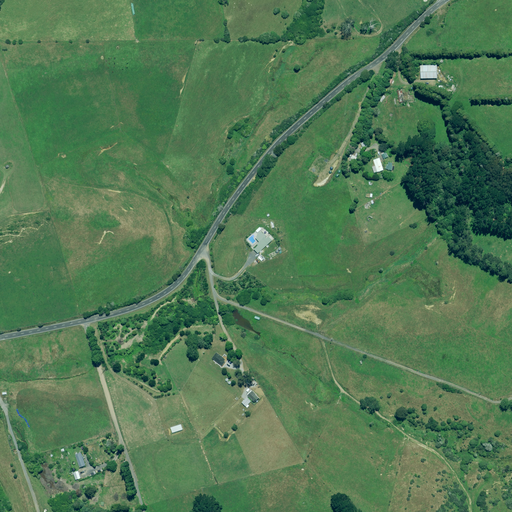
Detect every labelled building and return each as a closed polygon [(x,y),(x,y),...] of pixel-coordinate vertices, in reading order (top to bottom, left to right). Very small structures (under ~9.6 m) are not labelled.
[(421,66),(421,79),(437,78),(437,65),(421,66)] [(380,158),(374,160),(375,166),(372,167),(374,173),(384,170),(380,158)] [(258,235),(256,237),(257,238),(256,239),(259,242),(257,244),(258,245),(254,249),(258,253),(272,240),(268,236),(266,238),(265,237),(266,236),(264,233),(263,234),(260,231),(257,234),(258,235)] [(225,362),(224,360),(225,359),(217,352),(212,358),(222,366),(225,362)] [(256,400),(257,400),(259,398),(252,390),(247,395),(254,402),(256,400)] [(251,402),(247,397),(241,402),(245,407),(251,402)] [(172,433),(183,430),(181,424),(171,428),(172,433)] [(82,457),(80,452),(74,454),(79,468),(85,465),(83,459),(84,459),(83,456),(82,457)]
